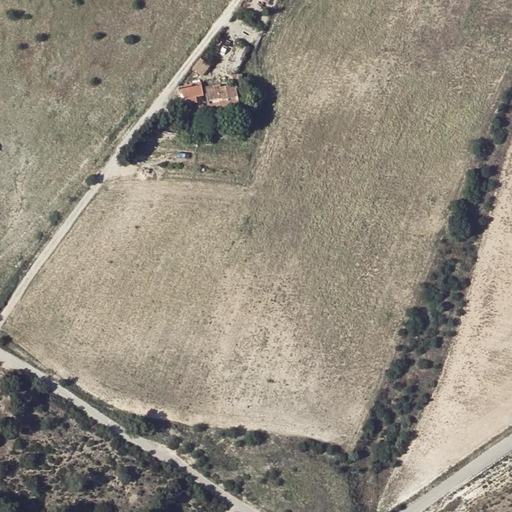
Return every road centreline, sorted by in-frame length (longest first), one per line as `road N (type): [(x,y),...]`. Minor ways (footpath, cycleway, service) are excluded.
road 1 (unclassified): [(0,321),(136,126),(238,0)]
road 2 (unclassified): [(248,511),(0,357)]
road 3 (unclassified): [(511,440),(413,511)]
